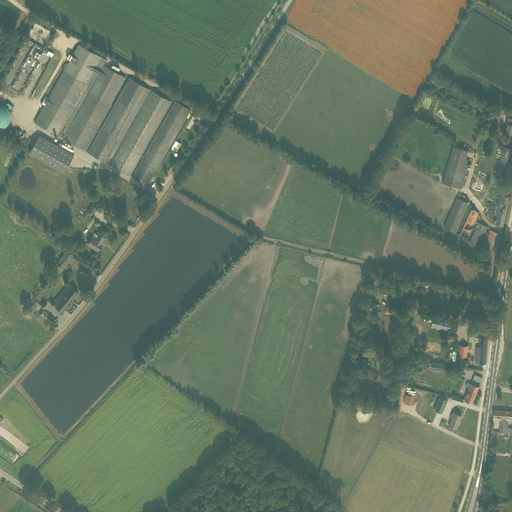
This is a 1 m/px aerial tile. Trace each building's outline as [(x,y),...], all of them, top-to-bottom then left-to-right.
[(180,144),(176,142),(175,141),(191,113),(189,112),(190,109),(175,100),(144,155),(141,154),(171,101),(129,78),(100,130),(98,129),(126,78),(103,65),(106,60),(78,45),(67,64),(65,63),(62,68),(64,69),(35,122),(57,134),(63,137),(62,137),(85,150),(96,131),(99,132),(88,152),(108,163),(109,162),(110,162),(109,164),(130,175),(140,156),(143,157),(132,177),(146,184),(145,185),(147,186),(147,185),(153,176),(155,177),(170,151),(173,153),(175,150),(176,151),(180,144)] [(0,128),(1,128),(3,128),(4,127),(5,126),(7,125),(8,124),(9,122),(9,121),(10,119),(10,118),(10,116),(10,115),(10,113),(9,112),(9,110),(8,109),(7,107),(6,106),(4,105),(3,105),(1,104),(0,103),(0,128)] [(73,155),(38,135),(28,153),(63,173),(73,155)] [(442,183),(451,186),(462,189),(470,160),(466,159),(468,151),(452,146),(442,183)] [(503,181),(511,149),(504,147),(495,179),(503,181)] [(498,216),(495,225),(503,226),(510,196),(501,194),(499,194),(496,206),(494,215),(498,216)] [(456,232),(469,203),(457,198),(444,227),(456,232)] [(99,206),(94,202),(93,202),(87,211),(92,215),(99,206)] [(467,238),(474,222),(475,221),(479,212),(471,209),(460,235),(467,238)] [(487,226),(475,221),(474,222),(478,224),(470,243),(478,247),(487,226)] [(491,252),(498,232),(489,229),(482,249),(491,252)] [(88,244),(97,251),(102,244),(101,244),(105,238),(99,234),(95,240),(92,238),(88,244)] [(67,250),(65,252),(56,263),(63,269),(74,256),(67,250)] [(62,312),(78,292),(71,286),(55,306),(62,312)] [(388,300),(399,301),(400,293),(388,292),(388,300)] [(29,305),(33,308),(38,302),(34,299),(29,305)] [(367,309),(378,311),(380,304),(369,301),(367,309)] [(403,316),(404,310),(386,307),(385,313),(403,316)] [(39,314),(48,321),(52,325),(56,320),(43,310),(39,314)] [(431,327),(454,333),(457,323),(434,317),(431,327)] [(475,363),(477,363),(486,363),(488,337),(481,337),(479,337),(478,340),(480,341),(480,346),(476,346),(475,363)] [(466,357),(467,353),(468,345),(459,344),(457,363),(464,363),(465,356),(466,357)] [(469,387),(464,400),(468,401),(472,403),(477,391),(478,390),(479,386),(482,377),(475,374),(471,383),(468,382),(466,386),(469,387)] [(406,394),(404,403),(414,404),(416,396),(406,394)] [(443,410),(448,400),(440,397),(435,410),(442,413),(443,410)] [(493,417),(493,420),(500,420),(500,421),(499,432),(507,433),(507,431),(511,431),(509,453),(511,453),(511,427),(508,427),(508,421),(511,421),(511,410),(494,409),(493,417)] [(449,426),(456,428),(458,424),(457,424),(458,422),(459,422),(462,416),(453,412),(451,417),(452,418),(449,426)]
